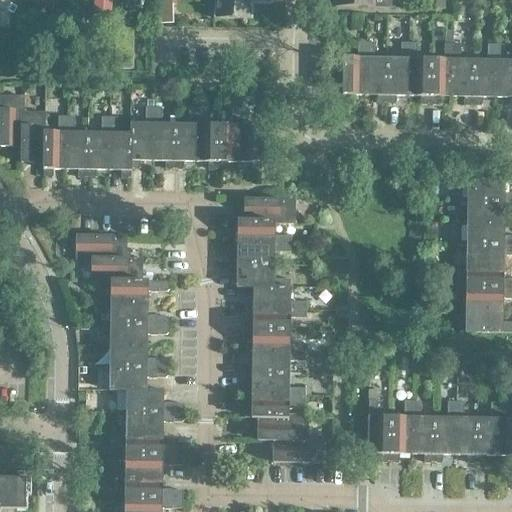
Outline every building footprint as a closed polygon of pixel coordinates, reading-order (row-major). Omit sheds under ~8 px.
[(77,0),(64,0),(63,23),(80,24),(81,0),(77,0)] [(251,21),(252,0),(216,0),(215,19),(251,21)] [(331,0),(332,8),(374,9),(392,9),(392,0),(331,0)] [(436,0),(436,9),(444,9),(444,0),(436,0)] [(116,30),(115,70),(133,71),(134,30),(116,30)] [(445,31),(445,43),(453,43),(453,32),(445,31)] [(353,96),(365,96),(366,43),(358,43),(358,59),(343,59),(342,103),(353,103),(353,96)] [(378,104),(387,104),(387,60),(374,60),(374,43),(366,43),(365,96),(378,97),(378,104)] [(396,97),(408,97),(409,44),(401,44),(401,60),(387,60),(387,104),(396,104),(396,97)] [(421,105),(430,105),(431,60),(417,60),(417,44),(409,44),(408,97),(421,97),(421,105)] [(439,98),(452,98),(452,45),(444,44),(443,61),(431,60),(430,105),(439,105),(439,98)] [(464,106),(473,106),(474,62),(460,61),(460,45),(452,45),(452,98),(464,98),(464,106)] [(482,99),(494,99),(495,46),(488,45),(488,62),(474,62),(473,106),(482,106),(482,99)] [(511,105),(511,62),(503,62),(503,46),(495,46),(494,99),(507,99),(506,106),(511,105)] [(35,84),(24,83),(24,94),(31,94),(35,90),(35,84)] [(0,147),(22,148),(22,98),(1,97),(0,147)] [(22,164),(44,164),(45,114),(24,113),(25,98),(22,98),(22,148),(22,164)] [(142,162),(154,162),(155,109),(146,108),(146,125),(132,125),(131,169),(142,169),(142,162)] [(155,109),(154,162),(166,162),(166,169),(175,169),(176,126),(163,125),(163,109),(155,109)] [(176,126),(175,169),(185,170),(185,162),(197,162),(198,109),(190,109),(189,126),(176,126)] [(209,170),(219,170),(219,126),(205,126),(205,110),(198,109),(197,162),(209,163),(209,170)] [(228,163),(240,163),(241,110),(233,110),(232,127),(219,126),(219,170),(228,170),(228,163)] [(241,110),(240,163),(253,164),(252,171),(263,171),(263,127),(249,127),(249,110),(241,110)] [(45,114),(44,164),(43,177),(54,177),(54,170),(66,170),(67,118),(59,117),(59,134),(45,134),(46,114),(45,114)] [(67,118),(66,170),(79,171),(78,178),(88,178),(89,134),(75,134),(75,118),(67,118)] [(89,134),(88,178),(98,179),(98,171),(110,171),(111,118),(102,118),(102,135),(89,134)] [(131,179),(131,169),(132,125),(131,125),(131,135),(118,135),(119,118),(111,118),(110,171),(122,171),(122,179),(131,179)] [(428,200),(428,178),(407,178),(407,199),(428,200)] [(468,202),(511,202),(511,192),(505,193),(505,180),(468,179),(468,202)] [(231,223),(275,224),(295,224),(295,200),(245,199),(245,221),(231,221),(231,223)] [(467,223),(504,224),(504,212),(511,211),(511,202),(468,202),(467,223)] [(274,236),(275,224),(231,223),(231,231),(238,231),(238,244),(291,245),(291,237),(274,236)] [(511,236),(504,236),(504,224),(467,223),(467,246),(511,246),(511,236)] [(76,258),(126,259),(127,237),(77,236),(76,258)] [(291,253),(291,245),(238,244),(238,256),(230,256),(230,265),(274,266),(274,253),(291,253)] [(511,255),(511,246),(467,246),(467,267),(504,267),(504,255),(511,255)] [(142,259),(126,259),(76,258),(76,260),(91,260),(92,281),(142,282),(142,259)] [(246,290),(290,291),(290,280),(274,280),(274,266),(230,265),(230,274),(237,274),(237,288),(246,289),(246,290)] [(511,279),(504,280),(504,267),(467,267),(466,288),(511,288),(511,279)] [(169,282),(142,282),(92,281),(92,282),(111,282),(111,304),(148,304),(148,292),(169,292),(169,282)] [(466,311),(503,310),(503,298),(511,298),(511,288),(466,288),(466,311)] [(290,302),(290,291),(246,290),(246,297),(254,297),(253,309),(306,310),(306,302),(290,302)] [(148,317),(148,304),(111,304),(111,325),(168,326),(168,317),(148,317)] [(306,318),(306,310),(253,309),(253,322),(246,322),(246,331),(290,332),(290,318),(306,318)] [(511,322),(503,323),(503,310),(466,311),(466,333),(511,334),(511,322)] [(168,335),(168,326),(111,325),(110,347),(147,347),(147,335),(168,335)] [(290,345),(290,332),(246,331),(246,341),(253,341),(252,353),(306,354),(306,345),(290,345)] [(147,360),(147,347),(110,347),(110,368),(167,369),(168,360),(147,360)] [(306,362),(306,354),(252,353),(252,365),(246,365),(245,374),(289,375),(289,362),(306,362)] [(167,378),(167,369),(110,368),(109,390),(146,391),(147,378),(167,378)] [(252,396),(305,397),(305,388),(289,388),(289,375),(245,374),(245,383),(252,383),(252,396)] [(126,414),(184,414),(184,405),(164,404),(164,391),(146,391),(109,390),(109,392),(127,392),(126,414)] [(390,462),(391,418),(377,418),(377,401),(377,392),(369,392),(368,454),(381,454),(381,462),(390,462)] [(305,405),(305,397),(252,396),(252,408),(245,408),(245,417),(288,418),(289,405),(305,405)] [(412,455),(413,402),(404,402),(404,418),(391,418),(390,462),(399,462),(399,455),(412,455)] [(421,402),(413,402),(412,455),(424,455),(424,463),(434,463),(434,419),(420,419),(421,402)] [(455,456),(456,403),(448,403),(447,419),(434,419),(434,463),(443,463),(443,456),(455,456)] [(477,463),(477,419),(464,419),(464,403),(456,403),(455,456),(468,456),(468,463),(477,463)] [(499,456),(499,403),(491,403),(491,420),(477,419),(477,463),(486,463),(486,456),(499,456)] [(508,403),(499,403),(499,456),(511,456),(510,464),(511,463),(511,419),(507,420),(508,403)] [(184,423),(184,414),(126,414),(126,435),(163,435),(163,423),(184,423)] [(308,418),(288,418),(245,417),(245,418),(258,418),(257,439),(308,440),(308,418)] [(126,456),(184,457),(184,448),(163,447),(163,435),(126,435),(126,456)] [(324,440),(308,440),(257,439),(257,442),(273,442),(273,463),(323,464),(324,440)] [(0,511),(26,511),(27,481),(5,480),(6,473),(26,473),(27,448),(0,447),(0,511)] [(183,466),(184,457),(126,456),(125,478),(162,479),(163,466),(183,466)] [(162,491),(162,479),(125,478),(125,500),(183,501),(183,491),(162,491)] [(183,510),(183,501),(125,500),(124,511),(161,511),(162,509),(183,510)]
